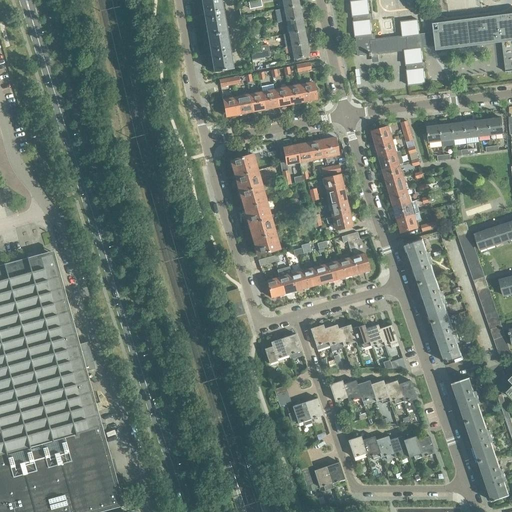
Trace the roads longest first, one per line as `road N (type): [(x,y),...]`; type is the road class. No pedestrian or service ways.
road 1 (primary): [(189,511),(26,0)]
road 2 (unclassified): [(51,211),(150,511)]
road 3 (residential): [(260,328),(205,144)]
road 4 (unclassified): [(399,288),(346,116)]
road 5 (unclassified): [(346,116),(511,95)]
road 6 (residential): [(468,488),(357,493),(341,447)]
road 7 (residential): [(205,144),(179,0)]
road 8 (unclassified): [(205,144),(346,116)]
road 9 (unclassified): [(0,98),(18,163),(51,211)]
